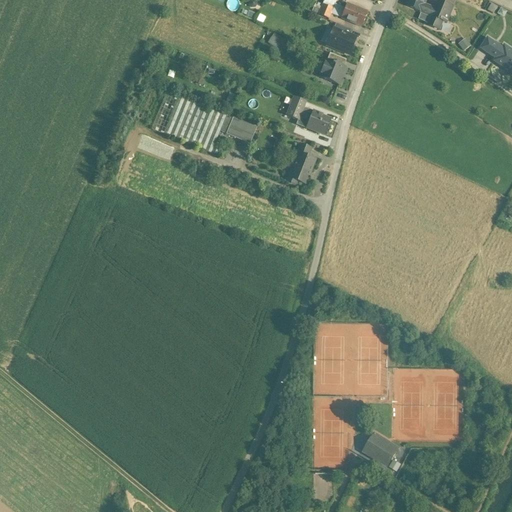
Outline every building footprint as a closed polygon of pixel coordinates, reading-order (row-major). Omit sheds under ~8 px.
[(336,1),(332,0),(324,0),(322,5),(333,9),(335,5),(336,1)] [(427,0),(409,0),(407,7),(421,13),(422,13),(425,5),(427,0)] [(449,5),(439,1),(435,10),(433,9),(427,23),(430,24),(429,25),(439,30),(443,21),(447,23),(451,12),(447,10),(449,5)] [(367,12),(346,4),(345,9),(341,18),(341,19),(361,27),(367,12)] [(322,5),(318,15),(328,19),(331,14),(333,9),(322,5)] [(345,9),(335,5),(333,9),(331,14),(341,18),(345,9)] [(433,9),(425,5),(422,13),(421,13),(419,20),(427,23),(433,9)] [(352,31),(335,24),(333,29),(350,36),(352,31)] [(350,36),(333,29),(330,37),(331,40),(328,47),(350,56),(353,47),(352,47),(355,39),(350,36)] [(274,32),(268,42),(277,47),(282,38),(274,32)] [(464,50),(471,45),(466,38),(459,43),(464,50)] [(511,50),(505,45),(503,48),(488,39),(481,50),(495,59),(493,63),(511,74),(511,50)] [(485,70),(492,59),(479,50),(471,60),(485,70)] [(346,61),(329,54),(326,61),(343,68),(346,61)] [(326,61),(319,78),(338,85),(345,69),(343,68),(326,61)] [(227,115),(167,91),(152,130),(217,156),(221,145),(215,143),(220,132),(226,117),(227,115)] [(305,103),(294,98),(286,116),(298,121),(303,109),(305,103)] [(323,115),(312,112),(303,109),(298,121),(296,125),(324,135),(330,120),(322,117),(323,115)] [(226,117),(220,132),(226,135),(233,119),(226,117)] [(256,129),(233,119),(226,135),(249,144),(256,129)] [(311,150),(300,145),(296,154),(298,155),(298,154),(308,158),(311,150)] [(308,158),(298,154),(298,155),(295,162),(293,163),(291,169),(292,171),(289,179),(305,185),(315,161),(308,158)] [(398,450),(388,444),(384,450),(371,442),(364,453),(388,468),(398,450)]
